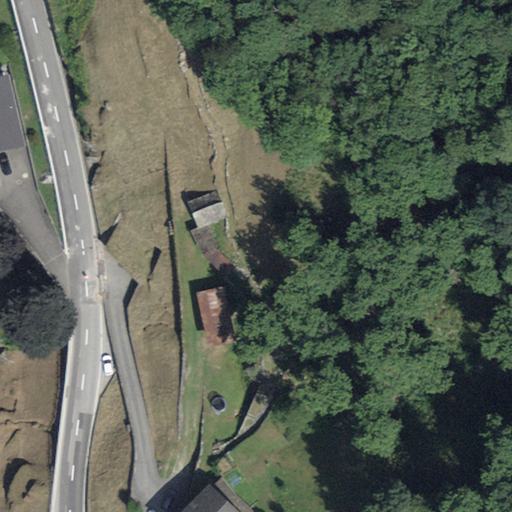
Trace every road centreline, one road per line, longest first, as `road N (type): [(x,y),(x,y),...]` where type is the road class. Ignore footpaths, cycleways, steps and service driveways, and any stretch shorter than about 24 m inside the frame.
road 1 (tertiary): [(69,511),(85,286),(77,205),(25,0)]
road 2 (track): [(183,221),(195,341),(184,479)]
